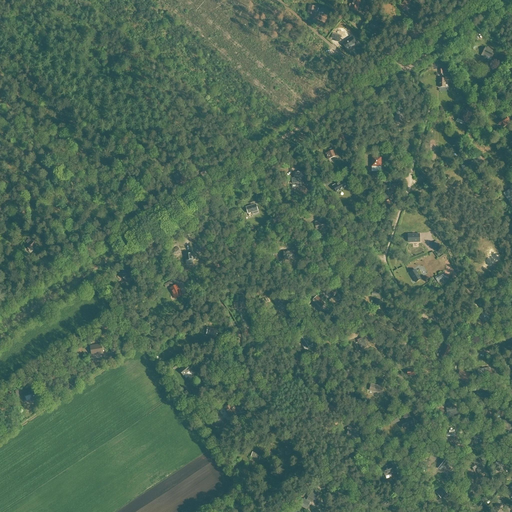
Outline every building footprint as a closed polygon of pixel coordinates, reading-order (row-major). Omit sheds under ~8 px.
[(357,10),(361,1),(358,0),(353,0),(352,5),(353,5),(352,8),(357,10)] [(405,11),(411,5),(405,0),(399,7),(405,11)] [(375,31),(379,25),(373,21),(369,27),(375,31)] [(356,44),(352,37),(342,43),(347,50),(356,44)] [(482,56),(485,58),(486,56),(491,59),(495,52),(491,50),(492,49),(488,47),(487,48),(486,47),(482,56)] [(438,87),(446,88),(447,88),(447,80),(446,80),(446,79),(439,79),(438,87)] [(403,109),(398,109),(397,108),(396,117),(395,117),(394,125),(401,125),(403,109)] [(460,114),(457,119),(456,121),(465,125),(466,123),(465,122),(467,118),(460,114)] [(510,123),(507,117),(497,122),(499,126),(500,126),(501,128),(510,123)] [(335,161),(338,159),(333,148),(330,149),(331,151),(326,154),(328,160),(334,158),(335,161)] [(481,160),(478,155),(460,165),(462,170),(481,160)] [(303,178),(302,172),(293,174),(294,179),(292,179),(292,184),(301,182),(301,178),(303,178)] [(186,182),(182,175),(181,174),(180,175),(179,173),(173,176),(175,180),(180,186),(186,182)] [(335,192),(346,187),(342,180),(332,186),(335,192)] [(359,185),(357,191),(366,194),(368,188),(359,185)] [(510,203),(511,201),(511,193),(511,192),(511,188),(503,193),(510,203)] [(392,204),(389,200),(383,204),(386,208),(388,211),(394,207),(392,204)] [(258,213),(258,211),(256,204),(246,207),(248,214),(253,213),(253,215),(258,213)] [(324,221),(314,223),(316,231),(326,229),(324,221)] [(407,243),(420,242),(419,234),(407,235),(407,243)] [(30,251),(35,245),(29,239),(25,242),(28,245),(26,247),(30,251)] [(430,245),(436,252),(439,249),(434,242),(430,245)] [(284,260),(294,259),(293,251),(284,252),(284,260)] [(185,261),(186,261),(186,264),(193,263),(193,260),(193,253),(185,254),(185,261)] [(126,283),(134,277),(127,268),(119,274),(126,283)] [(421,280),(416,270),(410,273),(416,283),(421,280)] [(436,277),(439,282),(449,276),(445,271),(436,277)] [(182,296),(177,285),(169,289),(174,300),(182,296)] [(277,307),(284,303),(278,295),(272,299),(277,307)] [(239,296),(240,302),(237,302),(237,303),(234,303),(235,309),(238,309),(239,310),(242,310),(244,309),(244,306),(245,306),(244,296),(239,296)] [(324,304),(317,297),(313,301),(320,308),(324,304)] [(485,324),(492,317),(487,310),(481,315),(480,315),(478,316),(485,324)] [(218,330),(210,328),(207,328),(207,331),(209,331),(208,336),(216,338),(218,330)] [(306,349),(314,343),(308,334),(300,340),(306,349)] [(362,350),(368,346),(364,337),(357,341),(362,350)] [(445,343),(440,355),(442,356),(441,357),(441,359),(444,359),(445,358),(445,357),(447,358),(451,348),(447,346),(448,345),(445,343)] [(103,354),(102,344),(90,346),(91,356),(103,354)] [(183,376),(191,370),(192,370),(187,364),(181,369),(181,370),(179,371),(183,376)] [(459,371),(457,378),(469,382),(471,375),(459,371)] [(371,384),(369,391),(382,394),(383,387),(381,387),(371,384)] [(37,398),(34,389),(23,393),(26,401),(37,398)] [(223,408),(229,418),(236,414),(233,410),(235,409),(234,405),(232,407),(230,404),(223,408)] [(454,412),(454,407),(454,405),(445,406),(446,407),(446,413),(449,412),(449,416),(447,417),(447,420),(461,418),(460,417),(453,418),(453,415),(458,414),(457,411),(454,412)] [(485,419),(491,417),(488,409),(482,411),(485,419)] [(402,429),(413,425),(411,418),(400,422),(402,429)] [(508,430),(511,422),(504,419),(500,427),(508,430)] [(348,431),(347,433),(346,435),(357,440),(358,437),(361,431),(354,428),(354,429),(348,427),(347,430),(348,431)] [(446,438),(455,437),(454,430),(448,431),(448,433),(446,433),(446,438)] [(473,435),(474,437),(475,442),(483,439),(480,433),(479,431),(475,433),(476,434),(473,435)] [(293,452),(292,451),(288,445),(286,447),(286,446),(283,449),(288,456),(293,452)] [(437,462),(436,466),(438,470),(442,470),(449,465),(450,462),(448,458),(444,458),(437,462)] [(478,473),(483,469),(477,460),(470,465),(474,471),(476,470),(478,473)] [(500,463),(500,464),(496,462),(494,465),(496,466),(494,468),(500,471),(503,466),(502,465),(502,464),(500,463)] [(392,473),(395,472),(392,464),(385,466),(386,467),(381,468),(384,477),(392,474),(392,473)] [(441,500),(447,495),(441,487),(435,492),(441,500)] [(314,500),(315,501),(320,493),(313,489),(307,500),(312,503),(314,500)] [(310,503),(306,501),(303,499),(301,503),(300,505),(307,509),(310,503)] [(492,510),(494,511),(497,511),(502,503),(497,500),(492,510)]
